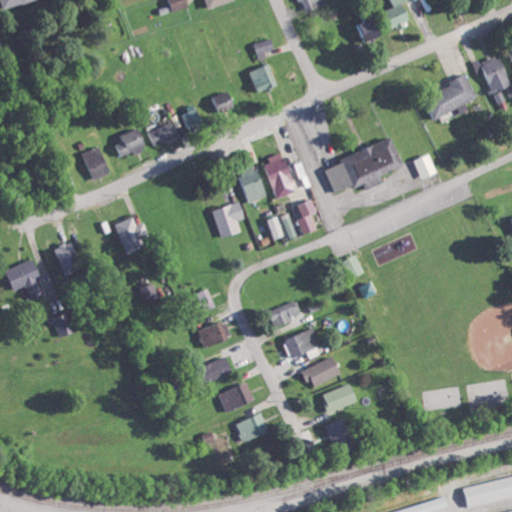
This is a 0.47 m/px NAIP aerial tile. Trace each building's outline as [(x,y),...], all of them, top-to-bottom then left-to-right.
[(30,0),(0,0),(3,8),(30,0)] [(166,0),(171,11),(190,4),(188,0),(166,0)] [(234,0),(205,0),(208,9),(234,0)] [(299,0),(305,12),(326,3),(325,0),(299,0)] [(377,11),(384,29),(403,22),(395,4),(405,0),(385,0),(388,6),(377,11)] [(384,35),(378,18),(357,24),(362,41),(384,35)] [(255,43),(259,54),(276,47),(273,37),(255,43)] [(511,71),(511,47),(503,51),(511,71)] [(474,74),(480,71),(488,91),(505,85),(493,54),(470,63),(474,74)] [(251,71),(260,93),(279,85),(270,63),(251,71)] [(426,119),(472,98),(460,72),(445,79),(448,85),(417,99),(426,119)] [(218,114),(238,107),(232,89),(212,96),(218,114)] [(185,113),(192,130),(206,124),(200,107),(185,113)] [(151,131),(156,145),(181,134),(175,121),(151,131)] [(124,157),(148,146),(141,128),(117,138),(124,157)] [(325,165),(335,193),(365,182),(367,188),(384,182),(381,175),(405,166),(394,138),(325,165)] [(83,152),(95,179),(112,171),(100,144),(83,152)] [(297,190),(284,153),(264,160),(277,197),(297,190)] [(409,159),(417,178),(432,172),(424,153),(409,159)] [(239,173),(252,202),(269,194),(255,165),(239,173)] [(305,233),(318,228),(312,214),(319,211),(315,198),(295,206),(305,233)] [(238,220),(246,218),(240,201),(213,210),(222,237),(241,231),(238,220)] [(281,215),(288,238),(296,236),(289,212),(281,215)] [(275,239),(285,236),(279,215),(269,219),(275,239)] [(129,254),(154,244),(145,222),(138,224),(134,216),(116,224),(129,254)] [(56,247),(66,275),(83,269),(73,241),(56,247)] [(353,277),(366,272),(359,254),(345,260),(353,277)] [(38,279),(43,277),(36,258),(7,269),(14,289),(26,285),(31,299),(44,295),(38,279)] [(147,304),(161,298),(153,281),(139,287),(147,304)] [(302,312),(296,299),(269,311),(277,328),(295,320),(293,316),(302,312)] [(69,334),(64,314),(53,316),(58,337),(69,334)] [(200,329),(206,347),(231,338),(225,320),(200,329)] [(292,356),(322,347),(316,329),(286,338),(292,356)] [(208,363),(215,379),(236,370),(229,354),(208,363)] [(305,368),(312,386),(342,373),(335,355),(305,368)] [(220,391),(226,410),(255,401),(249,382),(220,391)] [(331,412),(360,400),(352,382),(323,394),(331,412)] [(271,430),(263,412),(236,423),(244,442),(271,430)] [(329,424),(337,448),(354,443),(347,419),(329,424)] [(511,477),(466,484),(469,504),(511,497),(511,477)] [(432,511),(450,507),(447,498),(397,511),(432,511)]
